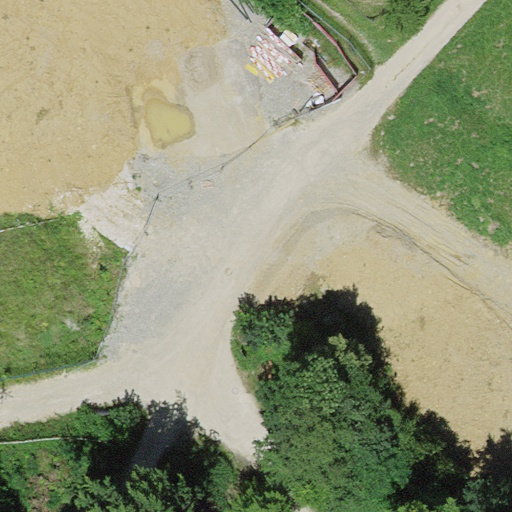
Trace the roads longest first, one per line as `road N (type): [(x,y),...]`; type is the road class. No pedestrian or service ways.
road 1 (track): [(111,511),(277,203),(476,0)]
road 2 (track): [(0,400),(188,358)]
